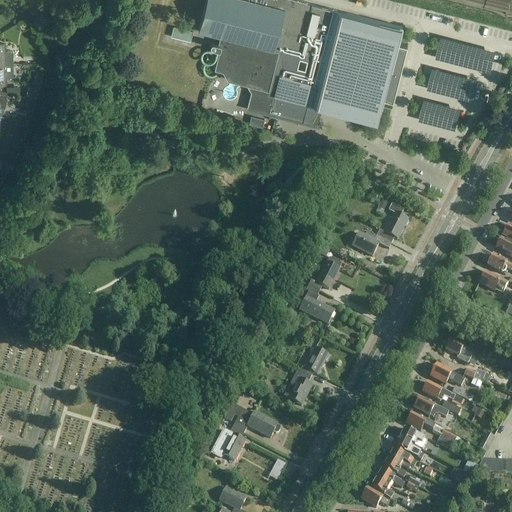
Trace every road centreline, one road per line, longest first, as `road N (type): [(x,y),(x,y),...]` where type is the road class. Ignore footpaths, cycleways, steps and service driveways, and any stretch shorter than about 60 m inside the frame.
road 1 (tertiary): [(298,511),(431,256)]
road 2 (residential): [(324,511),(442,298)]
road 3 (tertiary): [(511,115),(476,165),(431,256)]
road 4 (tertiary): [(431,256),(511,123)]
road 5 (residential): [(511,165),(442,298)]
